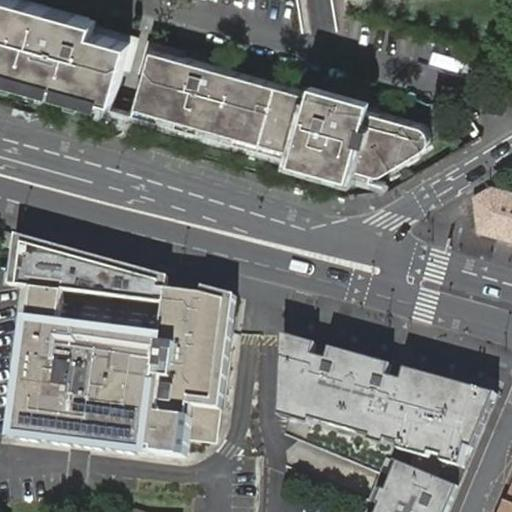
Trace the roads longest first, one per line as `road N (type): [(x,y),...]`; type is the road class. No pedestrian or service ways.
road 1 (primary): [(0,197),(408,302)]
road 2 (primary): [(228,205),(0,138)]
road 3 (primary): [(228,205),(91,189),(0,164)]
road 4 (residential): [(511,149),(389,221),(382,250)]
road 5 (primary): [(382,250),(228,205)]
road 6 (primary): [(511,285),(382,250)]
